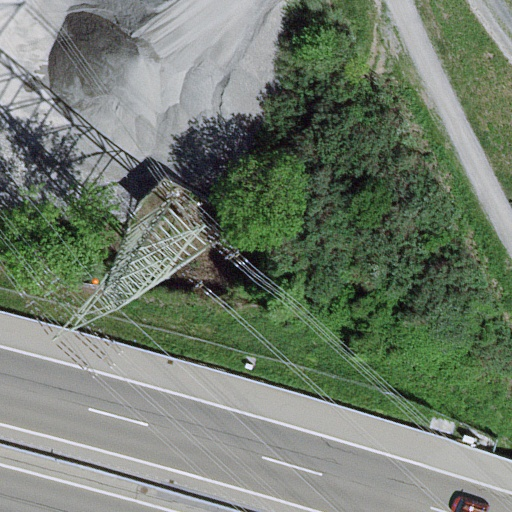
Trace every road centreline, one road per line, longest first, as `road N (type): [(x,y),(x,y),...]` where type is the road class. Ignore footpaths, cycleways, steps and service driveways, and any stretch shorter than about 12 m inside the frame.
road 1 (motorway): [(451,511),(0,388)]
road 2 (track): [(403,0),(511,230)]
